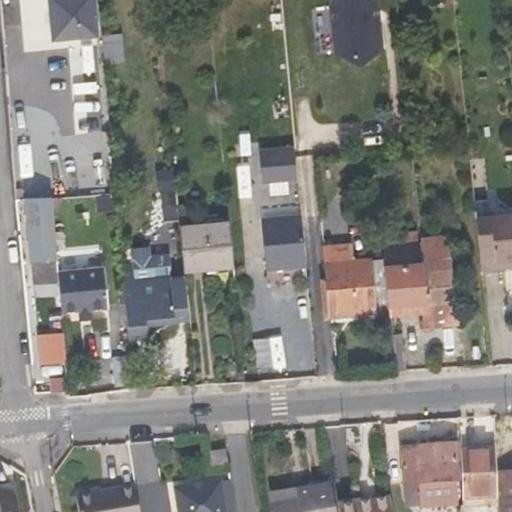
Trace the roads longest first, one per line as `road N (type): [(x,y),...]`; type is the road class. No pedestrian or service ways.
road 1 (residential): [(511,389),(23,424)]
road 2 (unknown): [(327,401),(307,196),(319,169),(356,155)]
road 3 (residential): [(23,424),(0,194)]
